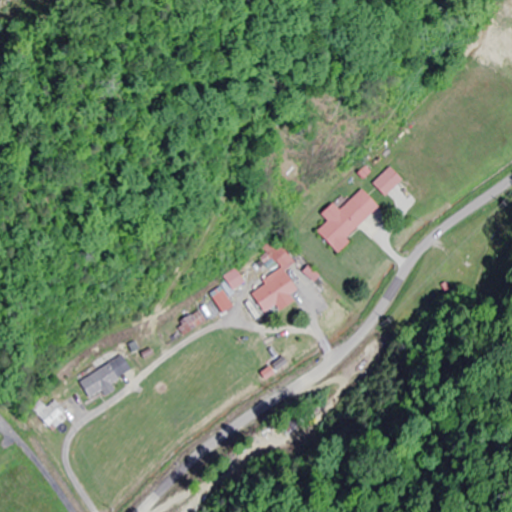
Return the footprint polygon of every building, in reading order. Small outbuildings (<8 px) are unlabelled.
[(511,35),(499,50),(511,60),(511,35)] [(399,179),(385,167),(369,186),(383,197),(399,179)] [(342,235),(375,204),(359,187),(337,209),(329,201),(317,214),(322,220),(311,230),(333,253),(346,240),(342,235)] [(482,242),(499,226),(494,220),(476,237),(482,242)] [(247,293),(260,315),(273,307),(275,312),(292,302),(288,296),(294,293),(281,271),(291,265),(275,239),(260,248),(265,256),(256,261),(268,280),(247,293)] [(229,292),(241,284),(232,271),(220,279),(229,292)] [(218,313),(229,308),(220,292),(209,297),(218,313)] [(129,371),(118,355),(76,382),(87,399),(129,371)] [(46,432),(65,420),(53,400),(42,407),(39,403),(31,408),(46,432)]
